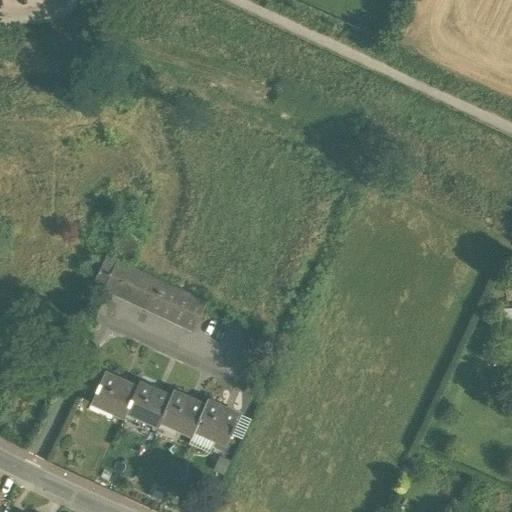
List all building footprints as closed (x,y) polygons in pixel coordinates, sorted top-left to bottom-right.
[(207,300),(117,258),(113,267),(203,309),(207,300)] [(203,309),(113,267),(103,288),(193,330),(203,309)] [(121,380),(105,372),(96,390),(97,391),(91,401),(123,417),(126,410),(135,390),(120,382),(121,380)] [(154,389),(139,382),(135,390),(126,410),(158,425),(161,418),(170,399),(154,391),(154,389)] [(189,399),(173,391),(170,399),(161,418),(193,434),(195,428),(204,409),(188,401),(189,399)] [(225,407),(208,399),(204,409),(195,428),(228,443),(232,434),(233,434),(241,418),(223,410),(225,407)]
